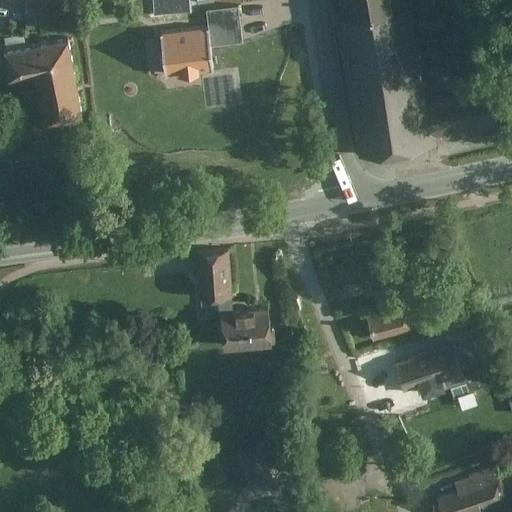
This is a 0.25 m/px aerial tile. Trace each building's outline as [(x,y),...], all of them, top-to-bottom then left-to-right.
[(425,100),(407,2),(399,3),(398,0),(340,0),(343,13),(338,27),(360,153),(436,141),(434,131),(508,118),(503,86),(425,100)] [(208,23),(161,28),(165,69),(212,64),(208,23)] [(85,113),(70,35),(3,46),(9,76),(35,72),(45,120),(85,113)] [(198,293),(229,292),(227,252),(196,253),(198,293)] [(270,304),(220,308),(223,346),(273,342),(270,304)] [(406,306),(367,314),(372,338),(411,329),(406,306)] [(464,374),(453,344),(394,364),(403,389),(419,383),(423,394),(449,385),(453,396),(496,382),(490,365),(464,374)] [(251,443),(223,454),(236,488),(264,477),(251,443)] [(511,511),(511,508),(498,462),(450,477),(456,494),(435,500),(438,511),(511,511)]
